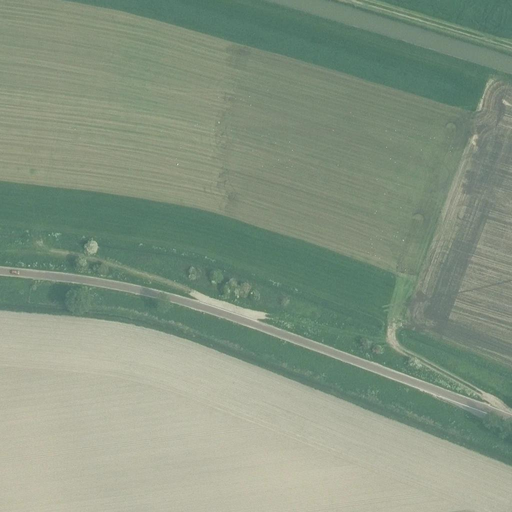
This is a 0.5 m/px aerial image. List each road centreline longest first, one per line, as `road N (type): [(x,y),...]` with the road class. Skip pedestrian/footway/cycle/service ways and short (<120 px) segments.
road 1 (unclassified): [(511,419),(219,312),(104,284),(0,271)]
road 2 (track): [(219,312),(198,296),(118,267),(0,250)]
road 3 (track): [(390,341),(232,316)]
road 4 (track): [(511,415),(397,348),(390,325)]
